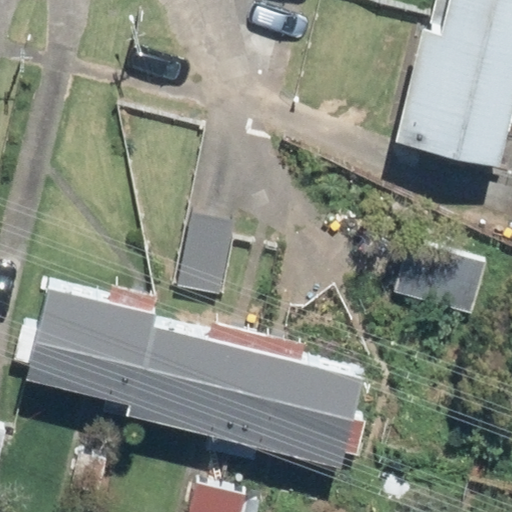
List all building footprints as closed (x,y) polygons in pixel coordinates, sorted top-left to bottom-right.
[(511,0),(424,0),(421,14),(409,12),(382,122),(484,147),(511,37),(511,0)] [(226,216),(186,207),(170,277),(210,286),(226,216)] [(126,390),(124,402),(336,450),(356,364),(303,352),(306,339),(215,318),(212,331),(149,316),(155,291),(115,282),(113,291),(45,276),(24,366),(126,390)] [(113,442),(75,431),(58,488),(95,499),(113,442)] [(271,463),(263,490),(307,503),(315,477),(271,463)] [(190,510),(198,511),(238,511),(245,485),(198,474),(190,510)]
